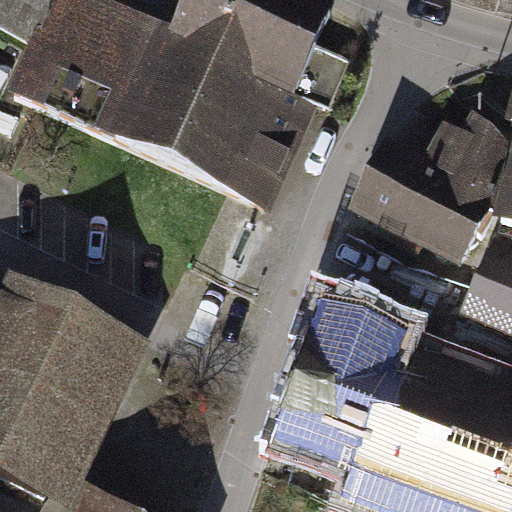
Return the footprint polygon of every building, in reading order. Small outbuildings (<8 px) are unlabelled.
[(0,0),(0,34),(28,52),(6,100),(268,214),(315,111),(293,99),(306,67),(335,4),(325,0),(188,0),(171,37),(90,0),(0,0)] [(424,167),(384,145),(348,218),(466,277),(490,234),(511,239),(511,99),(507,120),(505,128),(511,130),(511,148),(511,152),(474,119),(463,140),(444,130),(424,167)] [(511,252),(497,247),(462,323),(511,344),(511,252)] [(0,487),(46,511),(66,511),(112,422),(145,359),(7,287),(0,300),(0,487)] [(511,511),(511,384),(453,363),(319,313),(267,454),(349,484),(341,506),(358,511),(511,511)] [(102,511),(87,502),(83,511),(102,511)]
